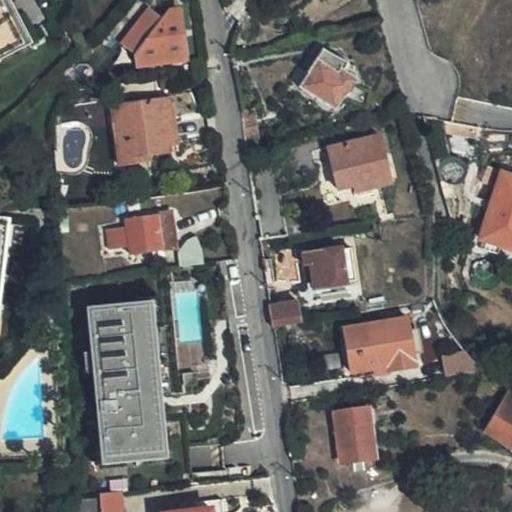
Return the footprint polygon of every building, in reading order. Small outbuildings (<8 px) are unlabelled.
[(0,0),(0,60),(25,47),(0,0)] [(183,59),(177,10),(165,11),(149,32),(138,26),(122,45),(133,53),(135,65),(183,59)] [(344,95),(354,81),(338,69),(335,73),(313,59),(296,85),(330,109),(340,96),(344,95)] [(167,151),(164,118),(170,116),(168,99),(108,107),(115,164),(147,161),(147,154),(167,151)] [(389,182),(378,137),(322,150),(331,188),(349,184),(351,191),(389,182)] [(511,248),(511,176),(499,172),(477,236),(511,248)] [(176,253),(171,212),(123,218),(125,229),(103,231),(107,250),(128,252),(176,253)] [(351,291),(346,243),(299,249),(303,277),(309,277),(312,296),(351,291)] [(267,309),(270,328),(300,322),(297,302),(267,309)] [(165,467),(149,306),(83,313),(100,474),(165,467)] [(414,364),(406,318),(340,328),(348,371),(379,366),(379,371),(414,364)] [(442,377),(485,370),(483,368),(466,351),(464,349),(439,353),(442,377)] [(511,448),(511,389),(509,387),(484,431),(511,448)] [(377,454),(369,407),(336,413),(342,460),(377,454)] [(287,446),(290,462),(301,460),(298,445),(287,446)] [(94,494),(95,511),(119,511),(118,491),(95,494),(94,494)] [(209,511),(209,504),(192,505),(191,498),(172,501),(172,508),(161,509),(161,511),(209,511)]
